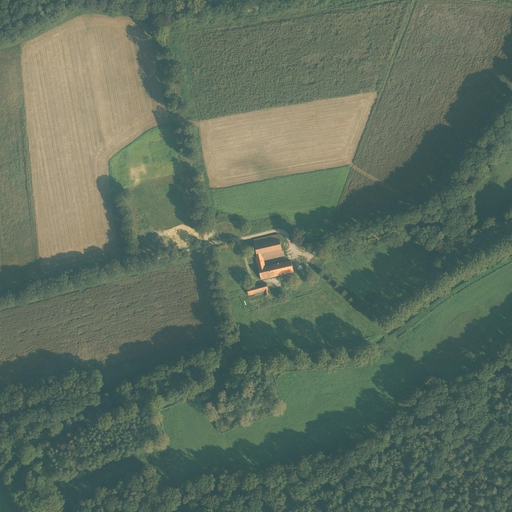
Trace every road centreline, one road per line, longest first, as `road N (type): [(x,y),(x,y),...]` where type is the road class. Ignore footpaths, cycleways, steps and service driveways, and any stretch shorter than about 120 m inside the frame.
road 1 (track): [(0,297),(277,232),(301,252),(425,217),(452,200),(511,126)]
road 2 (track): [(161,14),(206,246)]
